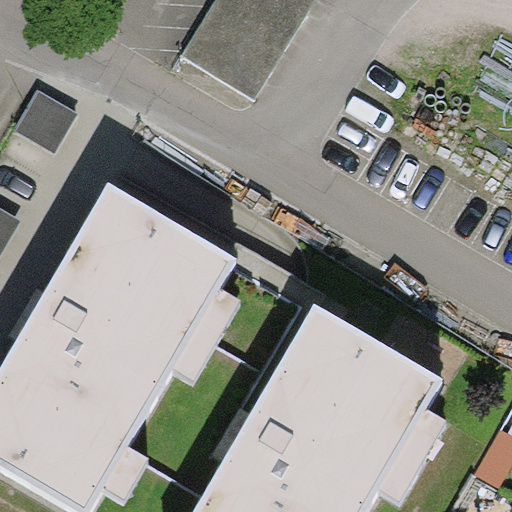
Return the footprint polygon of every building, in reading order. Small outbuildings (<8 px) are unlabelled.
[(322,0),(221,0),(186,59),(258,103),(322,0)] [(72,127),(33,102),(19,123),(57,149),(72,127)] [(94,511),(238,269),(107,192),(47,294),(39,290),(10,338),(21,345),(0,380),(0,467),(75,511),(94,511)] [(0,240),(12,220),(0,212),(0,240)] [(368,511),(443,385),(315,311),(254,416),(240,408),(213,454),(227,462),(197,511),(368,511)]
